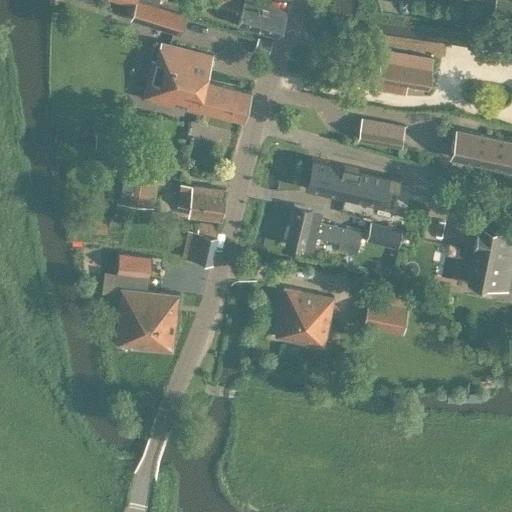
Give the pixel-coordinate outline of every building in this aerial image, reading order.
[(123,0),(133,4),(129,16),(179,32),(185,12),(147,0),(123,0)] [(285,10),(251,0),(178,0),(196,5),(197,0),(216,0),(240,8),(236,21),(275,32),(285,10)] [(511,0),(494,0),(493,12),(511,14),(511,0)] [(266,51),(270,42),(258,37),(254,46),(266,51)] [(242,119),(250,90),(205,79),(212,52),(155,38),(141,94),(187,106),(185,112),(196,114),(198,107),(242,119)] [(381,46),(374,85),(405,91),(406,82),(427,85),(432,55),(381,46)] [(404,122),(360,115),(357,135),(400,143),(404,122)] [(511,135),(457,124),(451,152),(511,165),(511,162),(511,135)] [(81,128),(56,125),(54,139),(80,142),(81,128)] [(125,155),(125,153),(128,135),(95,131),(92,151),(125,155)] [(311,154),(304,186),(340,195),(362,200),(382,204),(387,182),(398,185),(400,175),(311,154)] [(122,174),(119,201),(153,206),(156,178),(122,174)] [(221,217),(225,187),(180,181),(177,203),(188,205),(187,213),(221,217)] [(344,225),(318,218),(321,209),(293,202),(284,241),(311,248),(315,233),(339,239),(338,244),(353,249),(359,229),(344,225)] [(109,214),(90,211),(88,228),(107,231),(109,214)] [(196,230),(187,228),(181,255),(210,261),(217,222),(199,219),(197,225),(196,230)] [(401,227),(369,219),(366,233),(374,235),(373,239),(397,245),(401,227)] [(506,288),(511,258),(511,229),(503,227),(477,222),(471,247),(473,247),(466,281),(491,286),(492,285),(506,288)] [(171,347),(177,300),(177,291),(146,288),(148,275),(151,255),(117,252),(115,270),(103,269),(101,290),(119,293),(114,339),(130,341),(130,343),(171,347)] [(333,292),(284,282),(274,331),(323,341),(333,292)] [(366,298),(361,323),(401,331),(406,306),(366,298)] [(488,382),(460,380),(460,388),(488,390),(488,382)]
